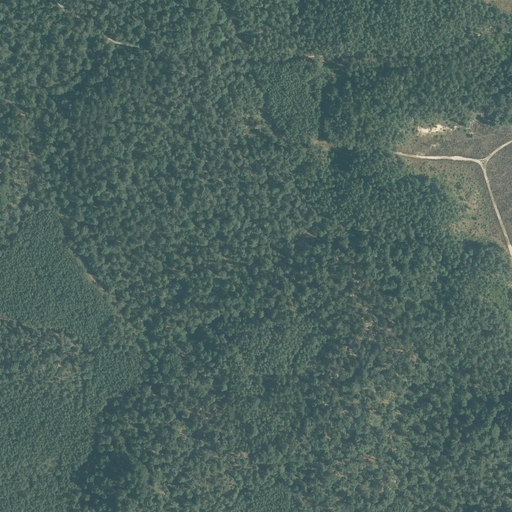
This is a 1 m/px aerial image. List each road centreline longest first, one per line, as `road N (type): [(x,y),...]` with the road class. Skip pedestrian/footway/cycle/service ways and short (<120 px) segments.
road 1 (track): [(0,97),(39,125),(72,247),(140,343),(154,392),(152,447),(193,487),(204,511)]
road 2 (track): [(481,160),(285,139),(248,58)]
road 3 (track): [(511,15),(449,50),(248,58)]
road 4 (track): [(248,58),(186,74),(156,49),(110,40)]
